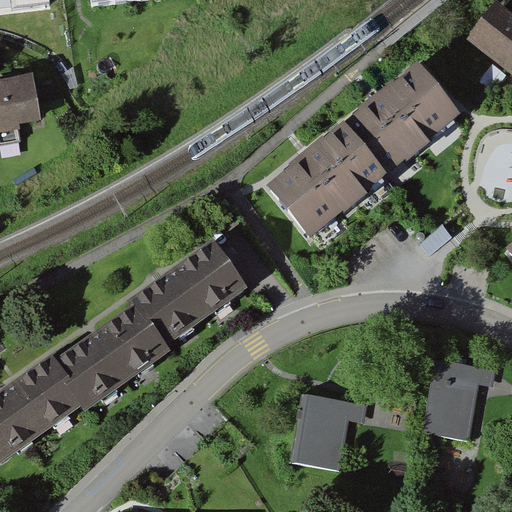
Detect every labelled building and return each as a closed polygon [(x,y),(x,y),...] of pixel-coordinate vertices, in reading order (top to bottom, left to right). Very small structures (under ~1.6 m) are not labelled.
[(511,16),(504,11),(476,48),(511,74),(511,16)] [(428,70),(276,192),(320,246),(472,124),(428,70)] [(33,76),(0,81),(0,135),(19,132),(18,128),(41,124),(33,76)] [(218,246),(0,393),(0,460),(250,293),(218,246)] [(485,370),(438,361),(424,433),(472,442),(485,370)] [(352,407),(303,399),(293,466),(342,473),(352,407)] [(413,466),(393,464),(391,481),(411,483),(413,466)]
